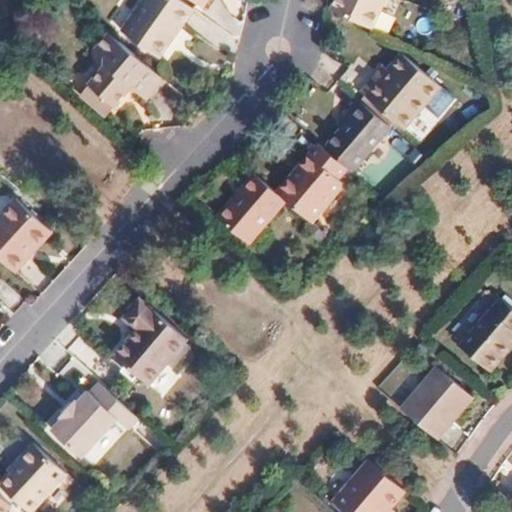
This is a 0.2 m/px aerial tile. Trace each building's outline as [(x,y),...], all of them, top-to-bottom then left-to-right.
[(192,9),(178,0),(141,0),(120,32),(157,58),(169,42),(164,38),(173,25),(178,29),(192,9)] [(332,0),(327,12),(368,31),(383,0),(332,0)] [(158,79),(105,33),(91,50),(99,57),(100,64),(83,83),(85,85),(108,105),(109,106),(124,89),(129,89),(140,99),(158,79)] [(379,79),(373,74),(357,93),(400,131),(437,88),(399,55),(385,72),(379,79)] [(379,79),(385,72),(379,67),(373,74),(379,79)] [(108,105),(85,85),(77,95),(99,114),(108,105)] [(323,147),(351,171),(387,129),(353,100),(342,113),(348,118),(337,131),(323,147)] [(332,126),(337,131),(348,118),(342,113),(332,126)] [(291,178),(286,174),(270,192),(280,200),(307,224),(338,186),(333,181),(342,170),(320,151),(312,144),(302,155),(307,159),(291,178)] [(323,147),(320,151),(342,170),(348,175),(351,171),(323,147)] [(302,155),(286,174),(291,178),(307,159),(302,155)] [(243,243),(280,200),(270,192),(249,174),(213,217),(243,243)] [(0,217),(0,263),(6,269),(19,254),(25,259),(48,235),(14,202),(0,217)] [(19,254),(6,269),(12,274),(25,259),(19,254)] [(136,301),(121,320),(134,332),(112,360),(145,387),(183,343),(136,301)] [(511,318),(495,303),(481,320),(509,344),(511,340),(511,318)] [(509,344),(481,320),(457,349),(487,374),(508,351),(505,348),(509,344)] [(432,369),(396,410),(432,441),(467,400),(432,369)] [(134,421),(96,385),(87,395),(84,392),(75,403),(70,400),(54,417),(57,421),(48,432),(78,459),(115,420),(125,431),(134,421)] [(27,442),(11,459),(20,466),(11,476),(0,487),(0,491),(22,511),(25,511),(61,473),(27,442)] [(20,466),(11,459),(3,469),(11,476),(20,466)] [(394,511),(406,499),(370,468),(335,509),(339,511),(394,511)] [(511,489),(503,501),(511,509),(511,489)] [(0,511),(4,511),(8,508),(0,500),(0,511)]
